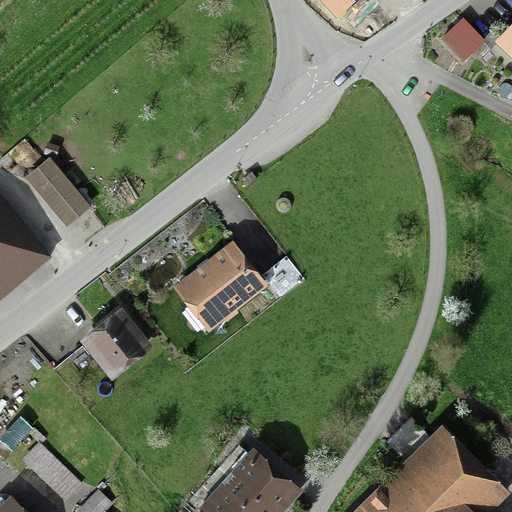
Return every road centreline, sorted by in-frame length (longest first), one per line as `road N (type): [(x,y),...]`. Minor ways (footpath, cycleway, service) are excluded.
road 1 (track): [(319,511),(391,399),(424,325),(436,245),(418,138),(373,54)]
road 2 (tertiary): [(319,90),(0,329)]
road 3 (tertiary): [(449,0),(319,90)]
